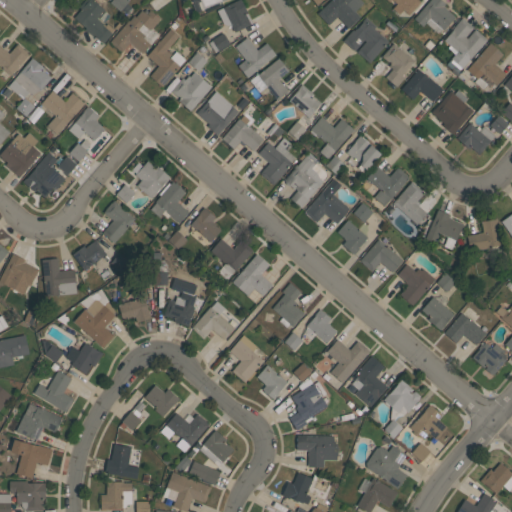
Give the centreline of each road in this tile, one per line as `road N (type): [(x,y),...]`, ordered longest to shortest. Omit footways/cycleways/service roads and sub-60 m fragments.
road 1 (residential): [(15,0),(511,436)]
road 2 (residential): [(231,511),(264,457),(260,430),(169,351),(136,359),(93,420),(76,462),(74,511)]
road 3 (residential): [(274,0),(312,54),(447,176),(473,188),(494,183),(511,160)]
road 4 (residential): [(0,198),(23,218),(48,222),(77,213),(156,125)]
road 5 (residential): [(511,397),(425,511)]
